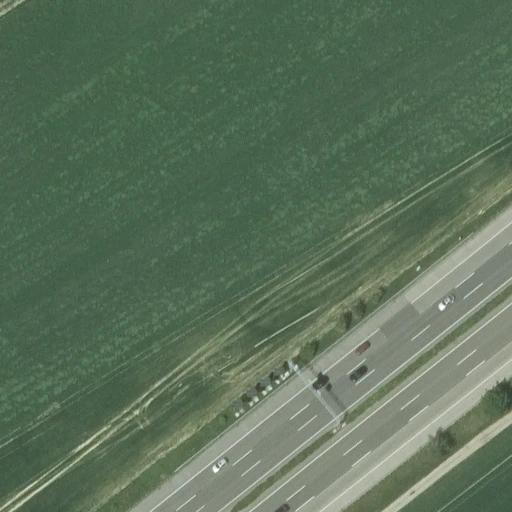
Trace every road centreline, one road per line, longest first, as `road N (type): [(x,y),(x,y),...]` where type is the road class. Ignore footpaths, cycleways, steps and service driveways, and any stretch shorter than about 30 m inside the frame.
road 1 (motorway): [(511,243),(175,511)]
road 2 (motorway): [(299,511),(511,341)]
road 3 (track): [(511,423),(403,511)]
